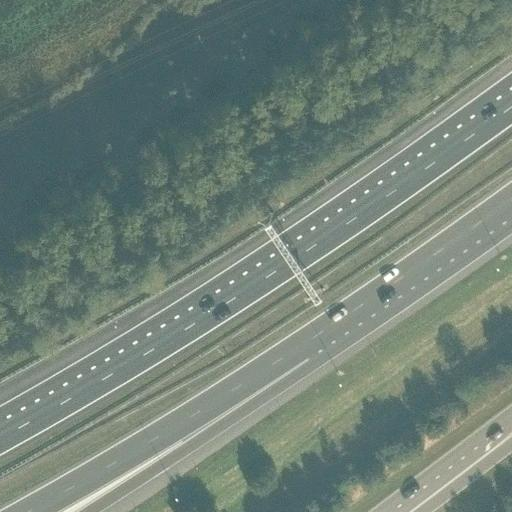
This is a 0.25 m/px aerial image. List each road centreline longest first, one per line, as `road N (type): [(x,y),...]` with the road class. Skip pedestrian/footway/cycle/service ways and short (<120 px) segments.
road 1 (motorway): [(511,105),(337,232),(0,437)]
road 2 (motorway): [(33,511),(304,344)]
road 3 (motorway): [(88,511),(184,450),(304,344)]
road 4 (motorway): [(304,344),(511,197)]
road 5 (secondary): [(511,413),(382,511)]
